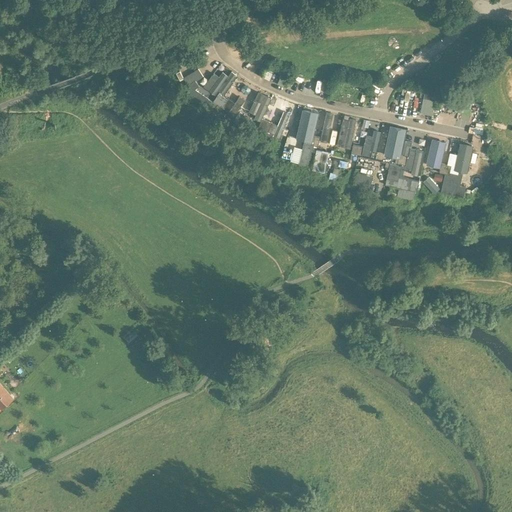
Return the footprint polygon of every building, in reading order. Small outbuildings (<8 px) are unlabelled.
[(198,69),(183,78),(184,79),(188,86),(195,82),(203,77),(198,69)] [(217,93),(228,76),(220,70),(208,87),(217,93)] [(219,93),(212,102),(195,90),(199,86),(195,82),(188,86),(188,91),(190,97),(203,106),(204,105),(213,111),(213,110),(217,105),(223,96),(219,93)] [(238,90),(225,111),(237,119),(250,98),(238,90)] [(351,91),(341,92),(342,100),(352,99),(351,91)] [(425,93),(420,113),(432,115),(437,96),(425,93)] [(258,94),(249,112),(260,116),(268,99),(258,94)] [(213,110),(218,113),(227,100),(223,96),(217,105),(213,110)] [(455,100),(444,97),(442,102),(454,105),(455,100)] [(282,131),(285,132),(291,113),(281,109),(274,127),(282,131)] [(310,136),(315,113),(302,110),(297,133),(300,134),(310,136)] [(250,118),(243,115),(239,124),(246,127),(250,118)] [(267,121),(262,119),(258,128),(263,130),(267,121)] [(325,119),(321,139),(331,142),(336,121),(325,119)] [(263,130),(268,132),(272,123),(267,121),(263,130)] [(350,145),(354,124),(344,122),(339,142),(350,145)] [(251,132),(260,136),(263,130),(258,128),(253,126),(251,132)] [(398,154),(403,131),(391,129),(386,152),(398,154)] [(268,132),(263,130),(260,136),(271,140),(273,135),(268,132)] [(370,132),(366,151),(376,153),(380,134),(370,132)] [(312,143),(311,145),(312,146),(313,146),(318,147),(320,137),(314,136),(313,136),(312,143)] [(302,150),(298,164),(307,166),(311,152),(313,146),(312,146),(311,145),(312,143),(304,141),(302,150)] [(439,166),(444,144),(432,141),(427,164),(439,166)] [(457,149),(453,169),(462,171),(466,151),(457,149)] [(329,153),(317,151),(313,173),(325,175),(329,153)] [(416,176),(422,154),(410,151),(405,174),(416,176)] [(348,162),(333,159),(331,165),(346,169),(348,162)] [(400,171),(401,167),(400,167),(390,165),(389,169),(386,185),(416,192),(419,182),(399,177),(400,171)] [(435,173),(434,179),(434,180),(441,182),(442,180),(443,175),(435,173)] [(465,187),(459,186),(460,184),(461,176),(450,174),(449,175),(445,174),(444,174),(443,180),(440,192),(462,197),(465,187)] [(358,175),(358,176),(354,187),(369,192),(373,180),(358,175)] [(439,189),(428,178),(423,183),(434,194),(439,189)] [(0,409),(14,397),(0,380),(0,409)]
